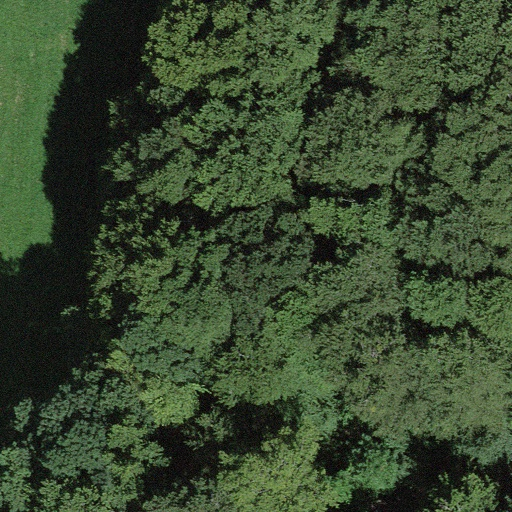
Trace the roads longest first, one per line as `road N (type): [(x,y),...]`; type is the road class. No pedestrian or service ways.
road 1 (track): [(157,511),(255,317),(327,104),(350,0)]
road 2 (track): [(373,511),(511,457)]
